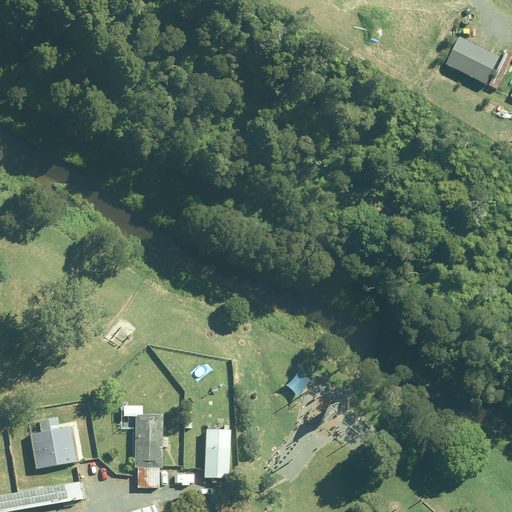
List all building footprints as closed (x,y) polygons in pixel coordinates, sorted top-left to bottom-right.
[(500,58),(461,39),(448,66),(487,85),(500,58)] [(161,469),(161,448),(166,448),(166,439),(162,439),(161,415),(141,416),(141,407),(123,407),(123,416),(133,416),(136,489),(158,488),(157,469),(161,469)] [(56,419),(44,421),(46,432),(30,435),(36,470),(75,463),(69,428),(58,430),(56,419)] [(233,427),(205,423),(199,472),(227,475),(233,427)] [(0,491),(0,511),(26,511),(81,504),(78,480),(0,491)] [(150,511),(147,502),(114,511),(150,511)]
